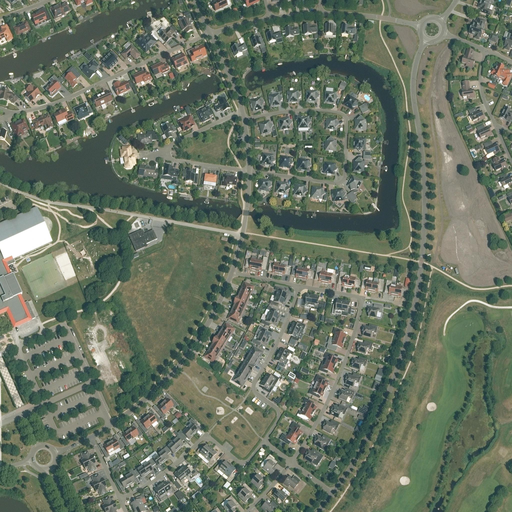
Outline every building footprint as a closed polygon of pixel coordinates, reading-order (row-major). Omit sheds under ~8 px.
[(224,0),(221,0),(220,1),(220,0),(213,0),(215,5),(213,6),(216,12),(220,10),(223,9),(223,8),(227,6),(224,0)] [(481,2),(478,8),(481,9),(480,12),(491,16),(492,12),(489,11),(491,5),(481,2)] [(70,11),(69,8),(66,3),(61,6),(60,5),(50,9),(55,20),(60,18),(59,15),(64,13),(64,14),(70,11)] [(43,14),(42,12),(39,13),(38,12),(35,13),(36,15),(31,17),(36,25),(46,20),(47,22),(50,21),(46,13),(43,14)] [(187,19),(179,23),(182,31),(185,30),(186,33),(192,31),(190,25),(193,23),(189,15),(186,17),(187,19)] [(472,27),(471,27),(487,33),(482,31),(486,22),(478,19),(477,22),(474,22),(472,27)] [(26,22),(13,28),(17,36),(18,35),(18,36),(21,35),(21,34),(30,30),(26,22)] [(333,26),(326,25),(326,34),(333,35),(333,37),(336,37),(336,31),(333,31),(333,26)] [(1,31),(1,32),(0,32),(0,41),(6,38),(8,41),(12,39),(6,26),(2,28),(3,30),(1,31)] [(304,26),(305,35),(312,35),(311,33),(317,32),(317,26),(311,27),(311,26),(304,26)] [(342,35),(349,36),(349,34),(355,35),(355,29),(349,28),(350,27),(343,26),(342,35)] [(476,36),(475,38),(479,39),(480,38),(481,38),(483,32),(487,33),(471,27),(469,34),(476,36)] [(159,36),(160,37),(161,39),(162,38),(166,43),(171,38),(169,37),(174,33),(170,28),(165,33),(164,31),(159,36)] [(298,29),(292,30),(292,28),(285,29),(286,32),(282,32),(283,35),(286,34),(287,38),(294,37),(293,36),(299,35),(298,29)] [(511,41),(511,31),(508,40),(503,38),(503,39),(511,41)] [(276,40),(281,38),(280,32),(274,34),(274,32),(267,34),(269,43),(276,41),(276,40)] [(141,39),(137,43),(146,53),(156,43),(150,36),(144,42),(141,39)] [(258,37),(251,40),(255,48),(260,46),(261,50),(265,49),(261,38),(259,39),(258,37)] [(505,49),(509,51),(510,48),(511,49),(511,41),(503,39),(507,40),(505,46),(506,47),(505,49)] [(239,47),(238,45),(232,48),(234,53),(233,53),(235,57),(242,53),(242,52),(247,50),(245,44),(239,47)] [(131,55),(135,60),(140,55),(131,46),(122,55),(126,60),(131,55)] [(201,46),(191,51),(192,55),(190,56),(192,62),(203,57),(203,58),(207,56),(205,53),(201,46)] [(464,57),(462,64),(467,65),(466,67),(473,69),(475,62),(471,61),(474,52),(468,50),(465,57),(464,57)] [(109,55),(101,62),(109,71),(117,63),(115,61),(118,58),(112,52),(109,54),(109,55)] [(187,64),(184,57),(183,55),(172,60),(176,69),(187,64)] [(88,66),(82,71),(90,79),(95,74),(93,72),(97,68),(92,63),(88,67),(88,66)] [(151,68),(155,76),(162,73),(162,75),(169,72),(166,65),(163,66),(161,63),(151,68)] [(493,75),(493,76),(499,79),(497,83),(504,69),(504,68),(498,65),(495,71),(493,70),(492,74),(493,75)] [(510,71),(504,69),(497,83),(499,78),(504,81),(503,84),(507,86),(511,75),(509,74),(510,71)] [(71,70),(67,74),(67,75),(68,76),(65,79),(70,85),(73,88),(77,84),(74,81),(76,80),(79,78),(71,70)] [(133,76),(137,85),(143,82),(144,83),(149,81),(149,82),(151,81),(150,80),(151,80),(148,73),(144,75),(143,72),(133,76)] [(61,88),(52,79),(49,81),(51,84),(45,89),(50,95),(49,95),(50,96),(50,95),(52,97),(58,92),(57,91),(60,88),(61,88)] [(130,90),(126,82),(120,85),(120,84),(119,83),(114,85),(115,88),(114,89),(117,96),(130,90)] [(462,91),(463,98),(468,97),(468,99),(475,98),(474,91),(470,92),(469,82),(462,83),(463,91),(462,91)] [(31,86),(26,90),(29,93),(25,97),(31,103),(36,98),(39,96),(38,95),(40,94),(34,88),(33,89),(31,86)] [(2,90),(1,91),(0,90),(0,96),(0,97),(0,100),(7,102),(7,99),(9,99),(13,104),(18,100),(12,94),(9,93),(9,92),(2,90)] [(108,92),(93,99),(96,107),(101,105),(101,106),(104,104),(112,100),(108,92)] [(301,97),(298,95),(298,92),(288,93),(288,96),(287,96),(287,100),(288,100),(288,103),(299,102),(299,100),(301,97)] [(317,100),(320,97),(317,94),(317,92),(307,92),(307,102),(310,102),(310,103),(314,103),(314,102),(317,102),(317,100)] [(335,102),(338,99),(336,96),(336,94),(326,93),(325,96),(324,100),(325,100),(325,103),(335,104),(335,102)] [(279,95),(269,97),(269,100),(269,101),(269,104),(270,104),(271,107),(281,106),(281,103),(283,100),(280,98),(279,95)] [(357,104),(358,102),(349,96),(347,99),(345,102),(344,105),(353,111),(354,108),(358,108),(357,104)] [(230,109),(225,99),(218,102),(219,104),(214,107),(217,113),(222,110),(223,112),(230,109)] [(251,105),(252,109),(253,112),(264,109),(263,107),(265,103),(261,101),(261,99),(251,102),(251,105)] [(74,109),(77,117),(88,112),(89,115),(92,113),(90,108),(87,109),(85,105),(74,109)] [(208,108),(198,113),(198,114),(198,115),(199,118),(200,118),(202,122),(204,122),(208,121),(207,120),(209,119),(208,117),(211,115),(208,108)] [(470,115),(473,122),(478,120),(479,121),(484,119),(481,112),(478,114),(476,108),(469,112),(470,115)] [(511,111),(505,108),(500,119),(503,120),(503,119),(507,121),(508,119),(511,121),(511,120),(511,112),(511,111)] [(54,116),(57,123),(66,119),(67,122),(73,119),(70,113),(66,115),(64,110),(60,112),(60,113),(54,116)] [(45,131),(52,128),(50,123),(52,123),(48,115),(33,122),(36,130),(42,127),(44,128),(45,131)] [(194,125),(190,117),(184,120),(181,121),(178,122),(180,125),(183,132),(190,128),(189,128),(194,125)] [(305,118),(305,117),(302,117),(302,118),(298,118),(298,128),(309,128),(309,126),(312,123),(309,120),(309,118),(305,118)] [(362,131),(366,131),(366,120),(364,120),(361,117),(358,120),(356,120),(355,130),(359,130),(359,131),(362,132),(362,131)] [(24,119),(14,124),(11,125),(17,139),(24,135),(23,132),(28,130),(24,119)] [(290,121),(289,119),(279,120),(281,131),(284,130),(284,131),(288,130),(291,129),(291,127),(293,124),(290,121)] [(337,123),(337,120),(327,120),(326,130),(330,130),(329,131),(333,132),(333,131),(337,131),(337,128),(340,126),(337,123)] [(166,139),(167,140),(172,137),(170,133),(172,132),(173,133),(176,132),(173,126),(170,128),(168,122),(165,124),(166,126),(162,128),(165,135),(162,137),(164,141),(166,139)] [(270,124),(270,122),(259,125),(262,135),(265,134),(266,135),(269,134),(269,133),(272,132),(272,130),(274,126),(270,124)] [(478,132),(481,139),(486,136),(487,138),(492,136),(489,129),(486,131),(483,126),(477,129),(478,132)] [(138,136),(139,145),(152,143),(151,141),(155,141),(154,132),(147,133),(147,136),(138,136)] [(326,141),(326,151),(329,151),(329,152),(333,152),(336,152),(336,141),(334,141),(331,138),(328,141),(326,141)] [(362,150),(365,150),(365,140),(355,139),(355,143),(354,143),(354,146),(355,146),(355,150),(357,150),(360,153),(362,150)] [(485,149),(488,156),(494,153),(495,155),(500,152),(497,146),(493,147),(491,142),(484,145),(486,149),(485,149)] [(123,157),(124,157),(124,158),(125,160),(125,162),(126,163),(125,164),(125,167),(127,169),(131,168),(132,166),(132,165),(135,164),(134,155),(131,156),(131,154),(130,153),(129,150),(130,149),(130,147),(122,148),(123,151),(122,151),(121,153),(121,156),(123,157)] [(263,155),(262,165),(265,165),(265,166),(269,167),(269,166),(272,166),(273,164),(276,162),(273,159),(274,156),(263,155)] [(292,159),(281,157),(280,168),(283,168),(283,169),(287,169),(290,169),(291,167),(294,164),(291,161),(292,159)] [(493,165),(496,172),(501,169),(502,171),(507,169),(504,162),(501,164),(498,158),(492,161),(493,165)] [(357,173),(361,173),(364,173),(364,162),(362,162),(359,159),(357,162),(354,162),(354,172),(357,172),(357,173)] [(310,161),(299,160),(298,170),(301,171),(305,172),(305,171),(308,172),(309,169),(312,167),(309,164),(310,161)] [(336,165),(325,163),(324,174),(327,174),(327,175),(331,176),(331,175),(334,175),(335,173),(338,170),(335,167),(336,165)] [(153,178),(157,179),(158,172),(154,171),(155,168),(140,166),(138,176),(153,178)] [(165,167),(163,176),(171,177),(177,177),(178,171),(172,170),(172,168),(171,167),(169,167),(165,167)] [(192,175),(192,171),(186,170),(186,171),(183,170),(183,174),(186,174),(185,182),(193,183),(193,185),(197,185),(198,180),(194,179),(194,175),(192,175)] [(203,175),(202,185),(215,187),(216,177),(212,176),(212,175),(210,174),(210,176),(203,175)] [(227,185),(236,186),(237,178),(234,178),(234,176),(223,175),(221,186),(227,187),(227,185)] [(500,181),(503,188),(509,185),(509,187),(511,185),(511,178),(508,179),(506,175),(500,178),(502,180),(500,181)] [(350,183),(348,186),(350,188),(351,191),(355,190),(357,191),(362,182),(353,177),(351,180),(349,183),(350,183)] [(265,192),(269,192),(269,190),(272,187),(270,184),(270,182),(260,180),(258,191),(262,191),(262,192),(265,193),(265,192)] [(283,194),(287,195),(287,192),(290,190),(288,187),(288,184),(278,183),(276,193),(280,194),(279,195),(283,195),(283,194)] [(297,197),(301,198),(301,197),(304,197),(305,195),(308,192),(305,189),(306,187),(295,185),(294,196),(297,196),(297,197)] [(315,200),(319,200),(319,199),(322,200),(322,197),(325,195),(323,192),(324,189),(313,188),(312,198),(315,199),(315,200)] [(334,202),(344,201),(344,198),(346,195),(343,193),(343,190),(333,192),(333,195),(332,195),(333,199),(334,202)] [(347,196),(351,203),(353,206),(356,204),(354,201),(350,194),(347,196)] [(0,314),(7,312),(14,328),(35,319),(28,302),(24,304),(20,295),(22,294),(13,275),(13,274),(11,275),(7,267),(15,263),(14,260),(48,244),(51,242),(47,234),(40,218),(36,209),(33,210),(0,224),(0,314)] [(145,248),(144,246),(157,240),(153,231),(144,235),(142,230),(129,236),(136,252),(145,248)] [(263,258),(263,261),(257,260),(255,271),(259,272),(259,271),(261,271),(262,270),(266,270),(268,258),(263,258)] [(252,270),(255,271),(257,260),(252,259),(251,261),(247,260),(246,267),(250,267),(250,269),(252,270)] [(275,274),(275,275),(279,275),(280,265),(275,264),(274,266),(270,265),(269,271),(273,272),(273,274),(275,274)] [(286,268),(286,266),(280,265),(279,275),(282,276),(282,275),(284,276),(285,274),(289,275),(290,268),(286,268)] [(298,278),(298,279),(302,280),(304,269),(298,268),(298,270),(293,269),(292,275),(296,276),(296,278),(298,278)] [(321,272),(322,268),(317,268),(315,280),(320,280),(319,282),(322,283),(321,283),(325,284),(327,273),(321,272)] [(308,278),(312,279),(314,273),(309,272),(309,270),(304,269),(302,280),(305,280),(308,280),(308,278)] [(332,276),(333,275),(327,273),(325,284),(328,285),(329,284),(331,284),(331,283),(336,283),(337,277),(332,276)] [(345,277),(345,274),(341,273),(338,284),(343,285),(343,287),(345,287),(345,288),(348,288),(350,278),(345,277)] [(348,288),(352,289),(352,288),(354,289),(354,287),(359,288),(360,281),(356,281),(356,279),(350,278),(348,288)] [(382,292),(384,281),(379,280),(379,283),(373,282),(371,293),(375,293),(377,293),(378,291),(382,292)] [(363,282),(362,288),(366,289),(366,291),(368,291),(368,292),(371,293),(373,282),(368,281),(367,283),(363,282)] [(391,285),(392,282),(387,282),(385,292),(389,293),(389,295),(391,296),(395,297),(397,286),(391,285)] [(254,288),(244,283),(241,291),(251,295),(254,288)] [(402,289),(402,287),(397,286),(395,297),(398,298),(398,297),(400,297),(401,295),(405,296),(406,290),(402,289)] [(287,301),(288,298),(289,295),(281,293),(282,290),(276,287),(275,290),(278,292),(276,297),(287,301)] [(241,291),(239,295),(239,296),(248,300),(251,295),(241,291)] [(311,309),(311,306),(313,296),(307,295),(306,301),(303,300),(301,306),(305,307),(305,308),(311,309)] [(238,297),(236,301),(246,306),(248,300),(239,296),(238,297)] [(318,303),(319,297),(313,296),(311,309),(314,310),(321,311),(322,304),(318,303)] [(276,297),(274,302),(271,301),(270,304),(276,307),(277,304),(284,306),(285,304),(286,304),(287,301),(276,297)] [(236,301),(234,306),(235,306),(234,306),(244,311),(246,306),(236,301)] [(334,306),(332,315),(335,315),(336,311),(342,312),(344,302),(338,301),(336,306),(334,306)] [(349,309),(350,303),(344,302),(342,312),(348,313),(348,315),(350,315),(352,309),(349,309)] [(234,306),(234,307),(232,312),(241,316),(244,311),(234,306)] [(368,308),(367,313),(369,313),(368,317),(377,318),(377,313),(380,314),(381,314),(383,307),(377,306),(376,309),(368,308)] [(279,322),(280,319),(280,318),(281,316),(274,313),(275,310),(268,307),(267,310),(270,311),(268,317),(279,322)] [(232,312),(228,319),(238,323),(241,316),(232,312)] [(277,324),(278,324),(279,322),(268,317),(266,322),(263,321),(261,324),(268,326),(269,324),(276,327),(277,324)] [(306,326),(300,323),(299,326),(294,324),(291,329),(300,333),(301,330),(304,331),(306,326)] [(235,330),(229,326),(226,324),(221,331),(230,337),(235,330)] [(363,327),(362,332),(364,332),(363,336),(371,338),(372,333),(376,334),(378,327),(372,326),(371,329),(363,327)] [(270,342),(271,339),(271,338),(272,336),(265,333),(266,330),(260,327),(258,329),(261,331),(259,336),(270,342)] [(291,329),(289,335),(294,337),(292,340),(298,342),(299,340),(297,339),(300,333),(291,329)] [(344,342),(346,336),(341,334),(342,331),(334,329),(333,334),(336,335),(334,339),(344,342)] [(221,331),(219,335),(218,336),(227,342),(230,337),(221,331)] [(218,337),(215,341),(224,346),(227,342),(218,336),(218,337)] [(259,336),(256,341),(253,340),(252,343),(258,346),(259,343),(266,347),(268,344),(270,342),(259,336)] [(342,349),(344,342),(334,339),(330,338),(327,349),(335,351),(336,347),(342,349)] [(215,341),(213,345),(212,346),(221,351),(224,346),(215,341)] [(359,343),(357,348),(359,349),(358,352),(366,354),(367,350),(371,351),(373,344),(368,342),(367,346),(359,343)] [(212,346),(209,350),(218,356),(221,351),(212,346)] [(258,360),(263,353),(254,348),(250,355),(258,360)] [(209,350),(205,357),(214,363),(218,356),(209,350)] [(292,355),(292,356),(294,353),(288,350),(286,352),(282,350),(279,355),(287,360),(289,361),(292,355)] [(333,356),(326,353),(324,358),(327,359),(326,363),(335,367),(338,361),(332,359),(333,356)] [(250,355),(247,360),(256,365),(258,360),(250,355)] [(280,366),(285,369),(286,366),(284,365),(285,363),(287,360),(279,355),(276,361),(281,364),(279,366),(280,366)] [(352,368),(360,371),(362,366),(365,367),(368,361),(361,359),(360,362),(353,359),(352,364),(353,365),(352,368)] [(247,360),(244,365),(253,370),(255,366),(256,365),(247,360)] [(327,371),(333,373),(335,367),(326,363),(324,367),(321,366),(319,371),(326,374),(327,371)] [(250,374),(253,370),(244,365),(241,369),(250,375),(250,374)] [(241,369),(240,370),(238,374),(247,380),(250,375),(241,369)] [(238,374),(234,381),(242,387),(247,380),(238,374)] [(272,378),(268,375),(264,380),(272,385),(275,387),(280,379),(274,375),(272,378)] [(346,384),(353,387),(355,382),(359,384),(361,377),(356,375),(355,378),(347,375),(345,380),(347,381),(346,384)] [(325,391),(328,385),(323,382),(324,380),(317,376),(315,382),(317,383),(316,387),(325,391)] [(264,380),(261,386),(266,389),(264,391),(270,395),(273,390),(270,388),(272,385),(264,380)] [(309,394),(316,397),(317,395),(322,397),(325,391),(316,387),(314,390),(311,389),(309,394)] [(348,398),(352,400),(355,393),(349,391),(348,394),(341,391),(339,396),(340,396),(339,400),(346,403),(348,398)] [(173,406),(175,408),(177,406),(172,399),(169,402),(167,399),(162,404),(168,410),(173,406)] [(304,399),(302,404),(306,406),(304,410),(313,414),(316,408),(311,405),(312,403),(304,399)] [(163,419),(166,417),(164,415),(168,410),(162,404),(157,408),(160,411),(157,413),(163,419)] [(333,407),(331,411),(333,412),(331,415),(339,419),(341,414),(344,416),(347,409),(342,407),(341,410),(333,407)] [(304,420),(305,418),(310,420),(313,414),(304,410),(302,413),(299,412),(297,417),(304,420)] [(156,421),(158,423),(160,421),(155,415),(153,417),(151,414),(146,418),(151,425),(156,421)] [(146,418),(140,422),(142,425),(140,427),(145,433),(148,431),(146,429),(151,425),(146,418)] [(198,426),(191,420),(189,422),(191,424),(187,429),(193,435),(198,430),(195,428),(198,426)] [(326,422),(323,426),(325,427),(323,430),(330,434),(333,429),(336,431),(340,425),(334,422),(333,425),(326,422)] [(298,430),(300,427),(294,423),(290,429),(292,430),(290,434),(299,439),(303,434),(298,430)] [(138,428),(135,430),(133,428),(128,432),(133,439),(138,435),(139,437),(142,435),(138,428)] [(184,440),(186,438),(189,440),(193,435),(187,429),(182,433),(180,431),(178,434),(180,436),(184,440)] [(128,432),(122,435),(124,438),(121,440),(126,447),(129,445),(128,442),(133,439),(128,432)] [(290,442),(295,445),(299,439),(290,434),(288,437),(283,434),(280,440),(288,445),(290,442)] [(178,450),(183,445),(181,443),(184,440),(180,436),(178,438),(177,439),(172,443),(178,450)] [(317,437),(315,441),(316,442),(314,445),(322,449),(324,445),(328,447),(331,440),(326,438),(324,441),(317,437)] [(119,441),(116,443),(115,440),(109,444),(114,451),(119,448),(120,450),(124,448),(119,441)] [(171,452),(173,454),(178,450),(172,443),(168,447),(167,447),(165,449),(169,454),(171,452)] [(109,444),(104,447),(105,450),(102,451),(107,458),(110,457),(108,454),(114,451),(109,444)] [(200,454),(204,458),(211,450),(209,448),(209,447),(208,446),(207,446),(206,446),(202,451),(200,449),(195,454),(198,456),(200,454)] [(163,462),(168,458),(166,456),(169,454),(165,449),(162,451),(162,452),(158,455),(163,462)] [(207,464),(211,467),(215,462),(212,459),(216,454),(216,453),(214,451),(213,452),(211,450),(204,458),(209,462),(207,464)] [(307,456),(305,459),(316,466),(319,462),(318,461),(322,456),(317,452),(315,455),(308,451),(305,455),(307,456)] [(83,460),(81,461),(83,465),(94,460),(92,456),(90,457),(88,452),(81,455),(83,460)] [(147,458),(148,458),(150,461),(152,459),(153,459),(158,455),(155,452),(147,458)] [(153,466),(156,464),(158,466),(163,462),(158,455),(153,459),(152,459),(150,461),(153,466)] [(269,456),(266,460),(264,461),(261,465),(261,466),(263,469),(271,475),(275,470),(273,468),(275,465),(272,463),(274,461),(269,456)] [(147,463),(150,461),(148,458),(140,464),(142,467),(143,466),(147,463)] [(83,465),(85,470),(88,469),(90,473),(96,470),(94,466),(96,465),(94,460),(83,465)] [(150,461),(147,463),(143,466),(142,467),(147,474),(153,470),(151,468),(153,466),(150,461)] [(219,470),(224,474),(230,466),(226,462),(221,467),(219,465),(214,470),(217,472),(219,470)] [(227,481),(230,483),(234,478),(231,475),(235,470),(230,466),(224,474),(228,478),(227,481)] [(142,467),(137,470),(133,472),(136,477),(140,475),(142,478),(147,474),(142,467)] [(182,468),(182,469),(180,471),(186,479),(189,477),(191,480),(193,477),(196,475),(192,469),(189,472),(185,467),(184,467),(183,467),(182,468)] [(133,472),(132,470),(129,472),(130,475),(125,478),(129,485),(135,482),(133,479),(136,477),(133,472)] [(185,484),(183,482),(186,479),(180,471),(178,473),(177,472),(175,474),(175,475),(179,480),(177,482),(181,487),(185,484)] [(251,483),(258,490),(263,485),(260,482),(263,480),(260,477),(262,475),(257,471),(255,473),(258,475),(251,483)] [(104,483),(102,479),(101,479),(98,475),(92,478),(94,482),(92,483),(94,488),(104,483)] [(298,484),(300,481),(294,476),(291,480),(288,478),(284,483),(288,487),(289,486),(294,489),(299,484),(298,484)] [(120,481),(118,478),(115,480),(119,488),(122,486),(124,489),(129,485),(125,478),(120,481)] [(160,486),(166,495),(171,491),(173,494),(175,492),(171,486),(169,488),(165,482),(160,486)] [(94,488),(96,493),(98,492),(100,496),(107,493),(105,488),(107,488),(104,483),(94,488)] [(199,492),(201,495),(210,487),(208,484),(199,492)] [(238,496),(245,503),(249,499),(247,496),(250,494),(247,491),(249,489),(245,484),(242,486),(245,489),(238,496)] [(158,495),(156,497),(160,503),(162,501),(161,499),(166,495),(160,486),(154,490),(158,495)] [(280,493),(278,490),(273,496),(277,500),(278,498),(283,502),(288,497),(287,496),(289,493),(284,489),(280,493)] [(134,510),(143,506),(141,500),(143,499),(142,496),(136,499),(137,502),(131,505),(131,506),(131,508),(132,508),(134,510)] [(115,506),(113,501),(111,502),(109,497),(102,501),(105,505),(102,506),(104,511),(115,506)] [(227,511),(234,511),(235,511),(233,509),(236,507),(233,504),(236,502),(231,497),(227,500),(230,503),(224,508),(227,511)] [(269,506),(266,503),(261,508),(265,511),(266,511),(267,511),(273,511),(276,510),(275,509),(277,507),(272,502),(269,506)]
